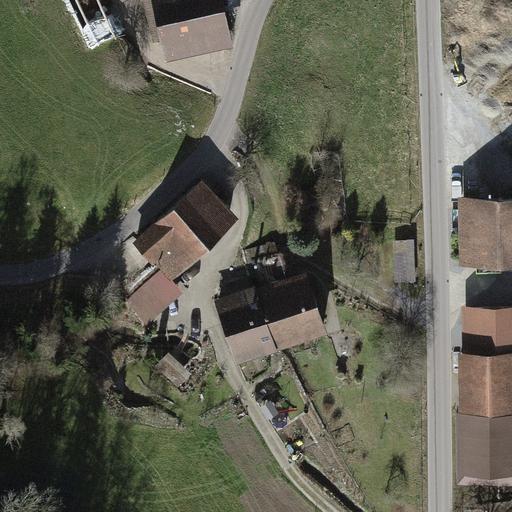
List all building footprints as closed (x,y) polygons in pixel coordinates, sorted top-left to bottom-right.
[(217,0),(146,0),(160,63),(228,48),(217,0)] [(197,180),(129,241),(165,281),(233,220),(197,180)] [(511,196),(463,199),(466,262),(511,260),(511,196)] [(387,279),(416,280),(417,239),(388,239),(387,279)] [(301,273),(212,302),(232,365),(322,336),(301,273)] [(511,305),(461,307),(462,348),(457,348),(459,410),(456,410),(457,480),(511,478),(511,305)]
